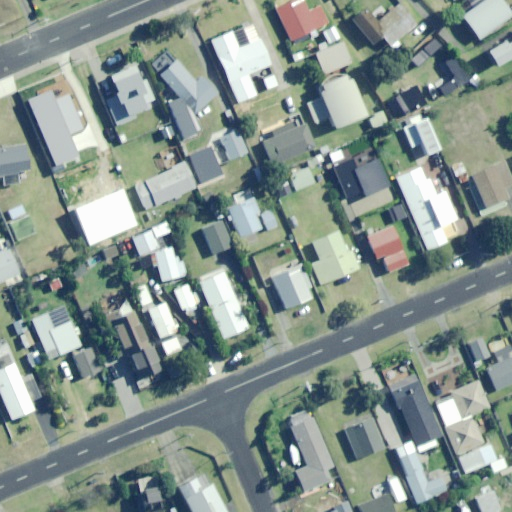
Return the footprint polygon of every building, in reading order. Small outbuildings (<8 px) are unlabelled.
[(321,5),(309,11),(303,0),(302,0),(290,6),(288,3),(276,9),(291,40),(329,22),(321,5)] [(479,39),(511,15),(501,0),(484,0),(462,16),(479,39)] [(389,45),(415,25),(399,4),(377,20),(369,9),(354,20),(372,43),(382,36),(389,45)] [(247,74),(270,64),(251,22),(210,40),(243,115),(254,110),(249,98),(256,94),(247,74)] [(495,66),(511,56),(511,33),(485,48),(495,66)] [(324,74),(350,62),(337,34),(326,39),(329,47),(314,54),(324,74)] [(197,133),(197,132),(202,128),(191,115),(217,94),(202,76),(195,82),(168,50),(151,64),(181,99),(169,104),(186,139),(197,133)] [(440,87),(454,77),(444,62),(440,65),(447,75),(437,82),(440,87)] [(147,82),(142,84),(135,65),(109,75),(116,95),(105,99),(116,125),(134,118),(132,113),(143,108),(142,104),(153,100),(147,82)] [(333,128),(365,115),(347,73),(316,86),(321,97),(307,103),(316,123),(329,117),(333,128)] [(395,120),(410,111),(400,93),(385,102),(395,120)] [(79,116),(70,121),(64,109),(51,115),(57,125),(47,130),(52,141),(64,135),(67,141),(74,138),(80,148),(92,142),(79,116)] [(373,127),(386,121),(381,111),(368,117),(373,127)] [(428,118),(422,120),(420,114),(401,123),(412,147),(420,143),(426,155),(442,148),(428,118)] [(272,165),(315,147),(305,123),(262,141),(272,165)] [(222,163),(247,152),(238,130),(212,141),(222,163)] [(0,186),(32,181),(25,144),(0,147),(0,186)] [(343,189),(370,179),(360,152),(333,163),(343,189)] [(309,167),(323,161),(320,153),(306,158),(309,167)] [(504,188),(511,184),(511,179),(504,161),(472,175),(486,209),(509,199),(504,188)] [(145,209),(195,187),(184,162),(142,181),(145,189),(138,192),(145,209)] [(459,183),(468,179),(461,163),(452,167),(459,183)] [(294,190),(314,182),(308,167),(289,175),(294,190)] [(429,179),(426,180),(421,167),(396,177),(427,250),(448,241),(441,226),(457,219),(445,191),(436,195),(429,179)] [(82,202),(99,192),(91,176),(73,185),(82,202)] [(279,226),(272,210),(260,215),(253,199),(228,210),(239,237),(267,226),(269,231),(279,226)] [(37,232),(32,221),(13,229),(18,241),(37,232)] [(154,239),(169,231),(164,222),(131,239),(140,255),(158,246),(154,239)] [(214,253),(231,247),(222,222),(205,229),(214,253)] [(388,272),(408,265),(393,226),(367,236),(375,259),(381,256),(388,272)] [(351,250),(347,252),(338,231),(313,241),(320,260),(312,263),(320,284),(359,269),(351,250)] [(124,263),(130,260),(122,242),(116,245),(124,263)] [(181,255),(174,257),(172,247),(154,252),(162,281),(186,275),(181,255)] [(7,248),(0,251),(0,282),(19,274),(7,248)] [(285,308),(314,296),(299,261),(270,273),(285,308)] [(77,279),(89,272),(84,264),(72,271),(77,279)] [(222,339),(247,328),(223,270),(198,280),(222,339)] [(142,305),(152,301),(145,284),(135,288),(142,305)] [(195,292),(191,294),(187,284),(173,290),(183,310),(200,302),(195,292)] [(149,340),(146,341),(128,299),(103,310),(122,355),(128,353),(136,373),(158,364),(149,340)] [(157,337),(175,330),(165,302),(146,309),(157,337)] [(70,320),(52,328),(45,313),(32,319),(45,351),(55,346),(58,355),(81,345),(70,320)] [(24,347),(34,344),(29,332),(20,335),(24,347)] [(0,357),(13,352),(7,337),(0,340),(0,357)] [(166,355),(181,349),(176,337),(161,343),(166,355)] [(476,361),(490,356),(483,339),(469,344),(476,361)] [(83,379),(101,372),(92,349),(74,356),(83,379)] [(495,391),(511,383),(511,355),(485,368),(495,391)] [(43,398),(33,374),(21,379),(14,363),(0,368),(0,394),(11,420),(34,410),(31,403),(43,398)] [(432,439),(440,436),(416,376),(392,385),(419,452),(435,445),(432,439)] [(472,415),(490,408),(478,381),(433,399),(456,454),(483,443),(472,415)] [(325,469),(332,466),(309,410),(287,420),(306,466),(294,471),(302,492),(330,481),(325,469)] [(358,459),(384,448),(372,419),(346,429),(358,459)] [(497,461),(490,443),(458,457),(465,474),(497,461)] [(441,477),(426,482),(415,452),(399,457),(415,502),(446,491),(441,477)] [(155,476),(137,478),(140,510),(161,508),(160,495),(157,496),(155,476)] [(223,511),(210,484),(199,489),(193,477),(176,485),(189,511),(223,511)] [(392,494),(401,491),(397,478),(387,481),(392,494)] [(481,511),(495,511),(501,510),(494,491),(477,497),(481,511)] [(362,511),(393,511),(394,511),(387,494),(359,505),(362,511)] [(350,511),(346,502),(333,507),(330,500),(322,503),(325,511),(322,511),(350,511)]
